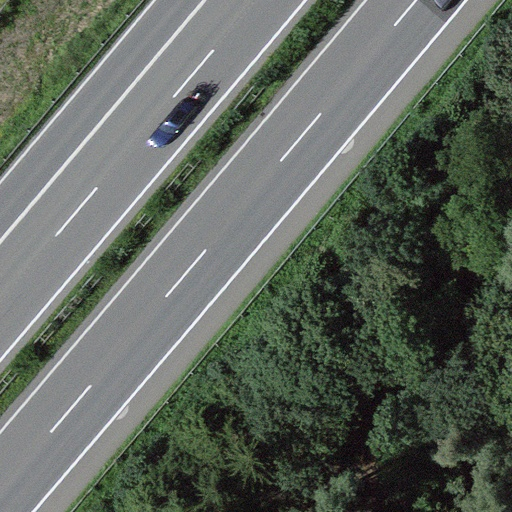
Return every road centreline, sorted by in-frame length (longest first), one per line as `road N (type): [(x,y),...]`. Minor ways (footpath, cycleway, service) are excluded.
road 1 (motorway): [(0,491),(421,0)]
road 2 (motorway): [(259,0),(0,300)]
